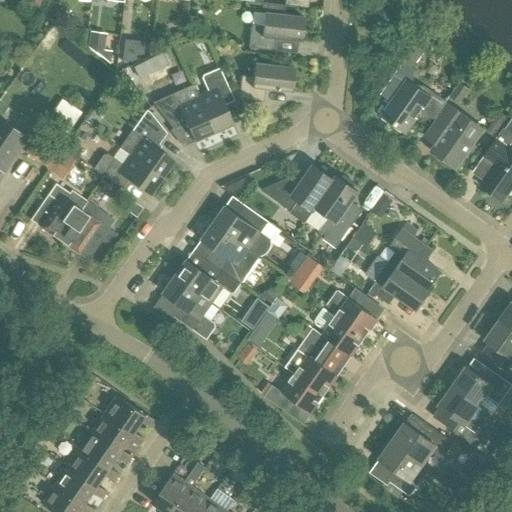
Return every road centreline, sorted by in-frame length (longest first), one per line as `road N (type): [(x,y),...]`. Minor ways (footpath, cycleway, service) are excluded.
road 1 (residential): [(94,322),(214,174),(329,125)]
road 2 (tertiary): [(334,511),(236,424),(94,322)]
road 3 (residential): [(330,427),(380,364),(431,352),(507,254)]
road 4 (residential): [(507,254),(329,125)]
road 5 (residential): [(329,125),(338,0)]
